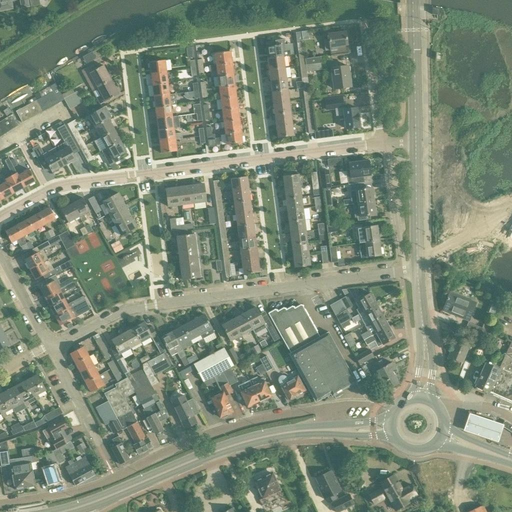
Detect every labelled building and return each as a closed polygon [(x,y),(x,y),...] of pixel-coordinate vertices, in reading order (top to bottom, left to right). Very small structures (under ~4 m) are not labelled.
[(20,0),(22,8),(28,7),(27,0),(20,0)] [(440,28),(437,40),(452,44),(458,22),(446,19),(444,29),(440,28)] [(458,22),(452,44),(463,47),(469,25),(458,22)] [(469,25),(463,47),(474,50),(480,28),(469,25)] [(480,28),(474,50),(485,53),(487,43),(492,44),(495,32),(480,28)] [(328,39),(323,40),(325,52),(330,51),(330,57),(349,54),(347,46),(345,32),(328,34),(328,39)] [(290,56),(289,50),(285,51),(284,39),(275,41),(275,46),(266,47),(268,58),(283,56),(283,57),(290,56)] [(214,54),(216,65),(232,63),(230,52),(214,54)] [(268,58),(269,70),(284,68),(283,57),(283,56),(268,58)] [(319,57),(305,59),(305,65),(306,66),(320,64),(319,57)] [(164,60),(149,62),(151,74),(166,72),(164,60)] [(233,75),(232,63),(216,65),(209,66),(209,72),(217,71),(217,77),(233,75)] [(320,64),(306,66),(306,72),(321,70),(320,64)] [(111,80),(103,66),(95,70),(93,66),(82,72),(91,89),(96,86),(97,88),(102,85),(111,80)] [(333,90),(351,87),(348,67),(331,69),(333,90)] [(269,70),(270,81),(286,79),(284,68),(269,70)] [(166,72),(151,74),(152,85),(165,83),(167,83),(166,72)] [(217,77),(219,88),(235,86),(233,75),(217,77)] [(511,81),(504,75),(497,84),(511,96),(511,81)] [(270,81),(272,93),(287,91),(286,79),(270,81)] [(102,85),(97,88),(102,97),(97,99),(99,105),(118,94),(111,80),(102,85)] [(165,83),(152,85),(154,97),(169,95),(167,83),(165,83)] [(511,96),(497,84),(490,93),(506,106),(511,97),(511,96)] [(219,88),(220,99),(236,97),(235,86),(219,88)] [(64,100),(63,99),(57,88),(52,91),(58,103),(64,100)] [(52,91),(47,94),(53,106),(58,103),(52,91)] [(272,93),(273,104),(289,102),(287,91),(272,93)] [(66,104),(79,98),(76,92),(63,99),(64,100),(66,104)] [(490,93),(482,102),(498,115),(506,106),(490,93)] [(41,97),(48,109),(53,106),(47,94),(41,97)] [(169,95),(154,97),(155,108),(171,106),(170,106),(177,105),(175,94),(169,95)] [(48,109),(41,97),(36,100),(42,112),(48,109)] [(220,99),(222,111),(238,109),(236,97),(220,99)] [(79,98),(66,104),(69,110),(82,103),(79,98)] [(342,99),(325,102),(327,111),(335,109),(336,116),(344,115),(346,130),(359,128),(356,108),(344,110),(344,108),(343,108),(342,99)] [(42,112),(36,100),(28,104),(35,116),(42,112)] [(273,104),(275,115),(290,113),(289,102),(273,104)] [(482,102),(475,111),(491,124),(498,115),(482,102)] [(35,116),(28,104),(24,106),(31,118),(35,116)] [(196,114),(201,113),(199,105),(193,105),(194,114),(196,114)] [(20,108),(27,120),(31,118),(24,106),(20,108)] [(171,106),(155,108),(157,119),(172,117),(171,106)] [(8,108),(3,111),(6,116),(11,113),(8,108)] [(27,120),(20,108),(15,111),(22,123),(27,120)] [(102,108),(88,116),(94,127),(108,119),(108,120),(111,118),(108,111),(104,113),(102,108)] [(222,111),(223,122),(239,120),(238,109),(222,111)] [(475,111),(468,120),(484,132),(491,124),(475,111)] [(275,115),(276,127),(292,125),(290,113),(275,115)] [(6,117),(13,128),(18,124),(12,114),(6,117)] [(13,128),(6,117),(1,121),(3,125),(7,131),(13,128)] [(172,117),(157,119),(158,130),(173,129),(173,128),(179,128),(178,117),(172,117)] [(108,119),(94,127),(100,138),(114,130),(108,120),(108,119)] [(241,131),(239,120),(223,122),(224,129),(218,130),(219,134),(225,134),(225,133),(241,131)] [(468,120),(461,128),(468,134),(465,137),(474,145),(484,132),(468,120)] [(67,124),(74,138),(79,135),(72,121),(67,124)] [(293,136),(292,125),(276,127),(278,138),(293,136)] [(65,142),(54,148),(63,166),(75,160),(73,155),(79,152),(71,137),(65,126),(58,129),(64,141),(65,142)] [(173,129),(158,130),(160,142),(175,140),(182,139),(181,133),(174,134),(173,129)] [(114,130),(100,138),(106,149),(120,141),(114,130)] [(332,130),(323,131),(324,138),(333,137),(332,130)] [(226,145),(242,143),(241,131),(225,133),(225,134),(226,145)] [(74,138),(80,149),(85,146),(79,135),(74,138)] [(175,140),(160,142),(161,153),(176,151),(175,140)] [(106,149),(102,151),(110,166),(119,161),(117,157),(126,152),(120,141),(106,149)] [(33,149),(32,149),(34,152),(36,156),(40,164),(44,170),(49,167),(52,172),(63,166),(54,148),(43,154),(39,146),(33,149)] [(85,146),(80,149),(86,160),(91,157),(85,146)] [(340,165),(339,159),(327,160),(328,167),(340,165)] [(368,161),(346,164),(347,177),(348,185),(349,185),(351,184),(358,184),(363,183),(362,177),(363,177),(370,176),(369,170),(368,161)] [(12,175),(5,179),(7,182),(13,193),(24,187),(18,176),(16,173),(13,167),(9,170),(12,175)] [(29,170),(18,176),(24,187),(35,181),(29,170)] [(328,171),(320,172),(322,188),(322,189),(331,188),(331,187),(328,171)] [(284,176),(283,177),(284,189),(300,187),(300,186),(302,186),(302,182),(299,182),(298,175),(291,175),(291,173),(283,174),(284,176)] [(231,179),(232,191),(248,189),(247,177),(231,179)] [(7,182),(0,185),(0,195),(2,199),(13,193),(7,182)] [(192,197),(193,204),(206,202),(203,184),(191,186),(192,197)] [(351,184),(349,185),(350,192),(351,199),(351,205),(353,204),(373,201),(372,188),(364,189),(359,190),(358,184),(351,184)] [(192,197),(191,186),(179,188),(180,198),(181,206),(193,204),(192,197)] [(300,187),(284,189),(286,200),(301,198),(300,187)] [(180,198),(179,188),(166,189),(168,207),(181,206),(180,198)] [(232,191),(234,203),(250,201),(248,189),(232,191)] [(109,214),(125,205),(118,193),(102,202),(109,214)] [(93,196),(87,199),(95,214),(100,211),(93,196)] [(87,220),(84,214),(89,211),(82,198),(71,204),(73,208),(78,217),(79,217),(82,222),(87,220)] [(301,198),(286,200),(287,211),(303,209),(301,198)] [(234,203),(235,215),(251,213),(250,201),(234,203)] [(373,201),(353,204),(355,217),(357,217),(358,221),(363,220),(370,219),(370,215),(375,214),(373,201)] [(73,208),(71,204),(60,210),(67,223),(78,217),(73,208)] [(125,205),(109,214),(115,224),(131,215),(125,205)] [(209,225),(215,224),(213,207),(207,208),(209,225)] [(41,220),(44,225),(55,219),(49,208),(38,214),(41,220)] [(303,209),(287,211),(289,223),(304,221),(303,209)] [(235,215),(237,226),(253,224),(251,213),(235,215)] [(41,220),(38,214),(27,220),(33,231),(44,225),(41,220)] [(131,215),(115,224),(121,235),(137,226),(131,215)] [(446,215),(434,215),(434,235),(447,235),(446,215)] [(184,230),(184,225),(176,227),(175,219),(170,219),(171,232),(184,230)] [(20,233),(22,236),(26,234),(33,231),(27,220),(16,226),(20,233)] [(304,221),(289,223),(290,234),(306,232),(304,221)] [(98,224),(102,232),(106,229),(102,222),(98,224)] [(83,227),(87,233),(93,230),(89,224),(83,227)] [(237,226),(238,238),(254,236),(253,224),(237,226)] [(341,225),(331,226),(327,227),(328,233),(342,231),(341,225)] [(20,233),(16,226),(5,231),(11,242),(16,239),(23,252),(29,250),(25,244),(25,243),(22,236),(20,233)] [(379,241),(376,226),(360,228),(360,227),(355,228),(356,239),(358,239),(359,244),(375,242),(379,241)] [(110,237),(106,229),(102,232),(106,239),(110,237)] [(67,231),(64,232),(58,235),(66,250),(75,245),(73,242),(67,231)] [(306,232),(290,234),(292,245),(307,243),(306,232)] [(194,235),(176,237),(177,245),(178,252),(196,249),(195,242),(194,235)] [(238,238),(240,250),(256,248),(254,236),(238,238)] [(33,255),(24,259),(29,269),(42,262),(48,259),(43,250),(50,246),(47,241),(34,248),(31,250),(33,255)] [(375,242),(359,244),(361,259),(381,256),(379,241),(375,242)] [(307,243),(292,245),(293,257),(307,254),(309,254),(307,243)] [(465,247),(448,256),(454,267),(470,257),(465,247)] [(240,250),(241,262),(257,260),(256,248),(240,250)] [(196,249),(178,252),(179,259),(180,266),(198,263),(197,256),(196,249)] [(307,254),(293,257),(295,267),(310,265),(309,254),(307,254)] [(42,262),(29,269),(34,279),(45,274),(48,279),(55,275),(65,270),(73,266),(70,260),(59,266),(53,270),(53,269),(48,259),(42,262)] [(259,272),(257,260),(241,262),(243,274),(259,272)] [(198,263),(180,266),(182,280),(200,277),(198,263)] [(50,282),(39,288),(44,298),(59,290),(62,288),(60,284),(55,275),(48,279),(50,282)] [(59,290),(44,298),(49,307),(58,302),(64,299),(61,294),(78,285),(75,281),(62,288),(59,290)] [(468,321),(475,304),(449,293),(441,310),(468,321)] [(361,295),(353,299),(358,309),(355,310),(358,314),(358,315),(375,305),(369,294),(363,297),(361,295)] [(58,302),(49,307),(54,316),(67,309),(76,305),(85,301),(82,296),(67,305),(64,299),(58,302)] [(340,300),(346,310),(351,308),(345,297),(340,300)] [(346,310),(340,300),(335,303),(341,313),(346,310)] [(67,309),(54,316),(59,326),(74,318),(84,312),(90,309),(85,301),(76,305),(67,309)] [(341,313),(335,303),(329,306),(335,316),(339,314),(341,313)] [(358,314),(351,318),(354,323),(361,320),(364,325),(370,323),(382,316),(375,305),(358,315),(358,314)] [(276,311),(274,310),(267,314),(289,354),(288,354),(308,390),(311,389),(316,398),(328,392),(331,397),(356,384),(328,332),(319,337),(301,306),(299,306),(293,309),(293,308),(291,307),(285,311),(284,309),(282,309),(276,312),(276,311)] [(256,307),(243,314),(244,316),(252,330),(255,334),(267,328),(274,341),(279,339),(264,312),(259,314),(256,307)] [(243,314),(233,320),(234,322),(242,335),(252,330),(244,316),(243,314)] [(339,314),(335,316),(340,325),(344,322),(339,314)] [(205,315),(193,321),(197,329),(201,336),(202,339),(203,339),(214,333),(212,329),(205,315)] [(368,332),(361,336),(363,340),(367,338),(388,327),(382,316),(370,323),(364,325),(368,332)] [(228,320),(219,325),(226,337),(228,336),(231,341),(236,338),(238,342),(244,339),(242,335),(234,322),(233,320),(229,322),(228,320)] [(344,322),(340,325),(342,329),(350,325),(348,320),(344,322)] [(193,321),(183,327),(191,341),(201,336),(197,329),(193,321)] [(487,330),(489,325),(484,322),(481,328),(468,323),(465,330),(480,337),(479,339),(484,341),(489,331),(487,330)] [(166,352),(152,327),(148,329),(145,323),(134,329),(141,343),(151,337),(161,355),(166,352)] [(183,327),(172,332),(173,335),(180,347),(182,350),(192,345),(190,341),(191,341),(183,327)] [(367,338),(363,340),(366,345),(373,341),(377,347),(382,344),(394,338),(388,327),(367,338)] [(130,348),(141,343),(134,329),(123,335),(128,343),(130,348)] [(173,335),(172,332),(162,338),(171,355),(177,352),(180,359),(185,357),(180,347),(173,335)] [(0,334),(0,349),(9,344),(3,333),(0,334)] [(350,334),(344,337),(350,348),(356,345),(350,334)] [(130,348),(128,343),(123,335),(112,340),(116,347),(111,350),(124,375),(130,372),(128,369),(127,369),(126,366),(126,364),(123,358),(121,358),(120,354),(130,348)] [(100,337),(95,340),(100,350),(105,347),(100,337)] [(462,362),(470,342),(457,337),(449,357),(462,362)] [(202,339),(198,342),(201,348),(206,345),(203,339),(202,339)] [(261,351),(257,345),(249,350),(252,355),(252,356),(261,351)] [(70,353),(75,363),(89,356),(83,346),(70,353)] [(108,353),(105,347),(100,350),(105,360),(110,357),(108,353)] [(233,366),(226,352),(224,349),(194,365),(203,382),(213,377),(219,387),(227,382),(222,372),(229,367),(230,368),(233,366),(233,365),(233,366)] [(233,366),(233,365),(239,362),(232,349),(226,352),(233,366)] [(374,357),(369,349),(355,357),(359,365),(374,357)] [(155,376),(173,367),(165,353),(148,362),(155,376)] [(150,360),(147,355),(140,359),(142,365),(150,360)] [(195,355),(186,359),(189,365),(198,360),(195,355)] [(260,359),(267,372),(274,368),(267,355),(260,359)] [(488,392),(501,397),(511,372),(511,358),(505,355),(498,370),(485,364),(475,387),(488,393),(488,392)] [(75,363),(80,373),(94,366),(89,356),(75,363)] [(391,371),(395,369),(391,362),(384,366),(380,360),(369,366),(373,372),(376,370),(386,390),(398,383),(391,371)] [(106,364),(109,370),(115,367),(112,361),(106,364)] [(137,362),(131,365),(133,370),(138,367),(139,365),(137,362)] [(266,372),(262,364),(256,367),(260,375),(266,372)] [(80,373),(85,382),(99,375),(94,366),(80,373)] [(185,375),(193,371),(191,366),(183,371),(185,375)] [(122,379),(115,367),(109,370),(115,382),(122,379)] [(237,382),(230,368),(229,367),(222,372),(227,382),(230,387),(237,382)] [(108,401),(95,408),(104,426),(117,419),(123,429),(126,428),(135,444),(133,445),(138,455),(152,447),(147,437),(145,438),(124,398),(135,393),(144,410),(156,403),(159,401),(143,370),(115,385),(116,387),(104,394),(108,401)] [(511,372),(501,397),(511,402),(511,372)] [(103,384),(106,382),(102,374),(99,375),(85,382),(90,392),(104,385),(103,384)] [(25,381),(34,397),(35,400),(39,398),(37,395),(45,391),(36,375),(25,381)] [(278,381),(278,382),(288,400),(289,399),(292,400),(295,398),(296,396),(297,395),(297,394),(305,390),(297,376),(288,381),(286,377),(285,376),(283,376),(283,375),(282,375),(281,376),(280,376),(280,377),(279,377),(278,378),(278,379),(278,380),(278,381)] [(251,386),(259,402),(272,397),(263,378),(258,380),(256,377),(249,381),(252,386),(251,386)] [(14,387),(25,406),(28,404),(26,401),(34,397),(25,381),(14,387)] [(227,382),(219,387),(222,393),(224,396),(232,392),(230,387),(227,382)] [(259,402),(251,386),(240,391),(248,408),(259,402)] [(26,408),(25,406),(14,387),(3,392),(6,397),(11,407),(12,409),(15,414),(26,408)] [(5,413),(12,409),(11,407),(6,397),(3,392),(0,394),(0,412),(1,414),(3,418),(7,416),(5,413)] [(222,418),(227,416),(226,415),(232,412),(224,396),(222,393),(211,398),(213,403),(220,418),(222,417),(222,418)] [(197,425),(193,417),(198,414),(192,401),(187,404),(184,397),(173,402),(186,430),(197,425)] [(144,410),(142,410),(155,434),(163,430),(154,412),(159,410),(156,403),(144,410)] [(48,421),(58,415),(63,413),(59,407),(44,415),(48,421)] [(504,424),(469,413),(464,430),(498,442),(504,424)] [(56,449),(57,448),(69,442),(62,430),(66,428),(62,419),(48,427),(42,431),(48,442),(51,440),(56,449)] [(113,433),(121,429),(116,420),(108,425),(113,433)] [(503,428),(506,430),(511,432),(511,425),(507,422),(503,428)] [(120,465),(130,459),(118,437),(112,440),(113,443),(109,445),(118,461),(120,465)] [(57,448),(61,454),(74,448),(70,441),(69,442),(57,448)] [(61,454),(57,448),(56,449),(51,451),(52,453),(59,464),(65,461),(64,461),(61,454)] [(9,460),(8,450),(0,451),(0,466),(10,465),(14,490),(24,488),(19,458),(9,460)] [(59,464),(52,453),(45,456),(46,461),(48,468),(42,470),(46,485),(59,481),(55,467),(59,464)] [(24,488),(35,486),(31,462),(30,457),(19,458),(24,488)] [(73,463),(83,481),(94,475),(84,457),(80,459),(79,457),(75,459),(77,461),(73,463)] [(83,481),(73,463),(71,460),(67,462),(69,465),(65,468),(75,486),(83,481)] [(335,511),(338,511),(353,505),(348,494),(338,500),(335,494),(341,491),(331,471),(315,479),(322,491),(320,492),(324,499),(329,497),(332,502),(331,503),(335,511)] [(262,498),(279,490),(272,474),(262,478),(261,476),(254,479),(255,481),(254,482),(262,498)] [(407,501),(417,496),(411,485),(402,490),(400,487),(402,487),(400,483),(398,484),(393,475),(380,482),(383,488),(369,495),(374,505),(388,497),(395,511),(409,503),(407,501)]
